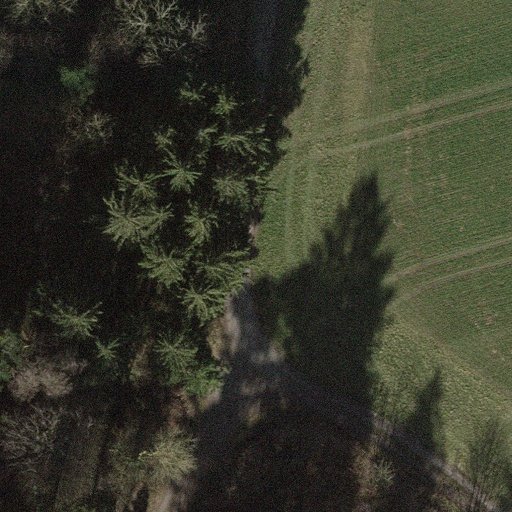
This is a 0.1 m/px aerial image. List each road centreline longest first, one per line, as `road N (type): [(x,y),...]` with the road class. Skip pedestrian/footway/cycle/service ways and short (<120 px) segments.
road 1 (track): [(486,511),(392,436),(264,371),(243,316),(242,230),(264,0)]
road 2 (track): [(158,511),(264,371)]
